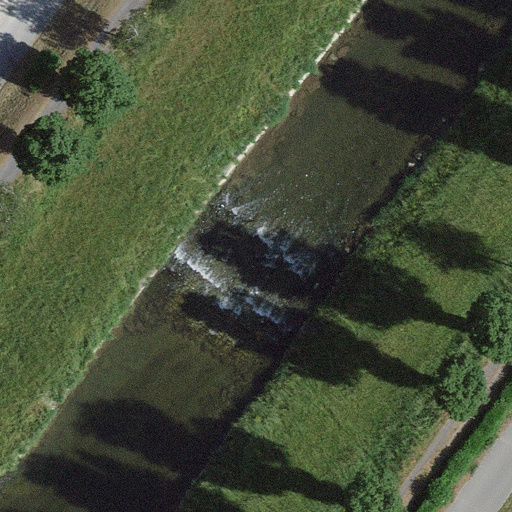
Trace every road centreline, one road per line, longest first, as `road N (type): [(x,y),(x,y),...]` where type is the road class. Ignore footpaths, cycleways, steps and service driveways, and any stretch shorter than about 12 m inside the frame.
road 1 (track): [(0,189),(147,0)]
road 2 (track): [(511,352),(397,511)]
